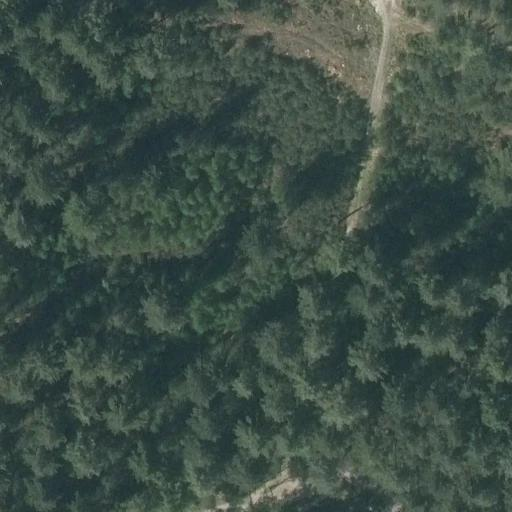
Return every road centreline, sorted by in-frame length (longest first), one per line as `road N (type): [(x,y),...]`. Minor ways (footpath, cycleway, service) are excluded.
road 1 (track): [(296,481),(357,259),(392,0)]
road 2 (track): [(414,511),(355,475),(296,481),(205,511)]
